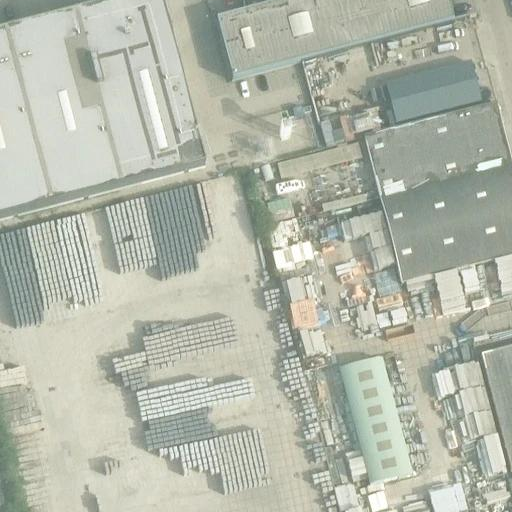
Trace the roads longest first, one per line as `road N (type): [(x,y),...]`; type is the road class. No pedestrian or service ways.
road 1 (unknown): [(337,336),(511,297)]
road 2 (unknown): [(334,86),(506,43)]
road 3 (unknown): [(124,511),(295,484)]
